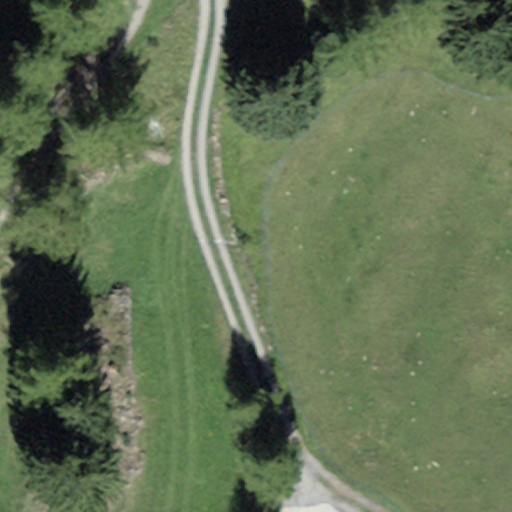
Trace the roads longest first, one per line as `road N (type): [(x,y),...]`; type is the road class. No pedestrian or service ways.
road 1 (track): [(306,511),(212,211),(199,143),(210,0)]
road 2 (track): [(130,0),(0,246)]
